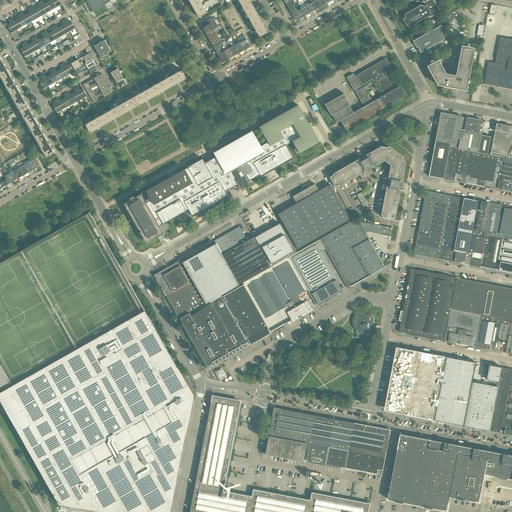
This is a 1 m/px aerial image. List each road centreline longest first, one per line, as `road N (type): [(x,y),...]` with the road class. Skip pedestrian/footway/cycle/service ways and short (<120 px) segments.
road 1 (residential): [(380,129),(145,260)]
road 2 (unclassified): [(379,483),(252,459),(263,401)]
road 3 (unclassified): [(265,392),(274,343),(362,295),(392,298)]
road 4 (residential): [(218,79),(74,159)]
road 5 (unclassified): [(126,271),(0,342)]
road 6 (unclassified): [(511,439),(371,412)]
road 7 (unclassified): [(384,335),(511,360)]
road 8 (residential): [(200,385),(140,275)]
